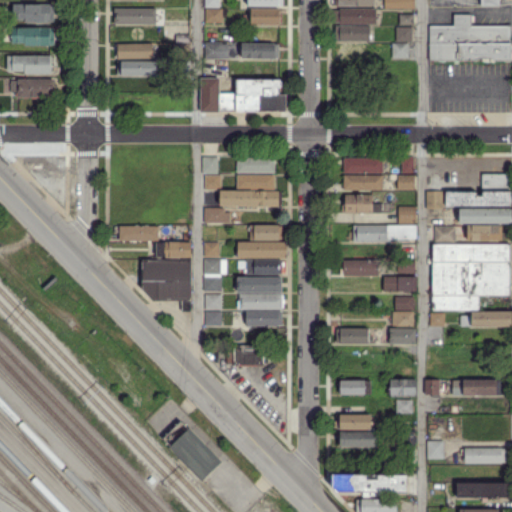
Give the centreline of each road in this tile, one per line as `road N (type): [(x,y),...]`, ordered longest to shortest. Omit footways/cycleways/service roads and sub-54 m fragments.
road 1 (tertiary): [(0,133),(511,132)]
road 2 (residential): [(307,494),(309,0)]
road 3 (secondary): [(324,511),(0,181)]
road 4 (residential): [(87,0),(86,266)]
